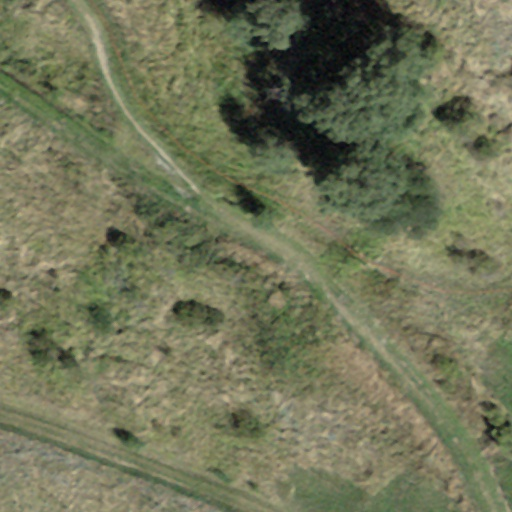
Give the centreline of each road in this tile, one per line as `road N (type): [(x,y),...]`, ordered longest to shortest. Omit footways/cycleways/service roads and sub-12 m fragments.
road 1 (track): [(488,511),(468,460),(361,328),(182,168)]
road 2 (track): [(0,425),(260,511)]
